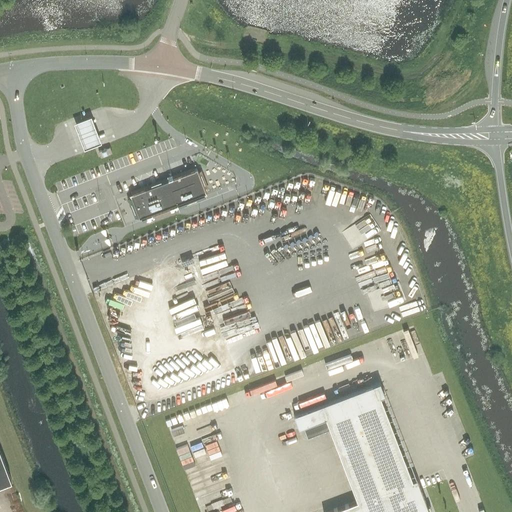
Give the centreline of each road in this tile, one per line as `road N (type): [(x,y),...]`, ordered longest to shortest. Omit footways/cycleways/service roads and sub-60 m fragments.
road 1 (secondary): [(160,511),(23,153),(9,70)]
road 2 (secondary): [(415,134),(161,65)]
road 3 (unknown): [(392,376),(413,395),(472,511)]
road 4 (secondary): [(161,65),(9,70)]
road 5 (trunk): [(507,0),(494,130)]
